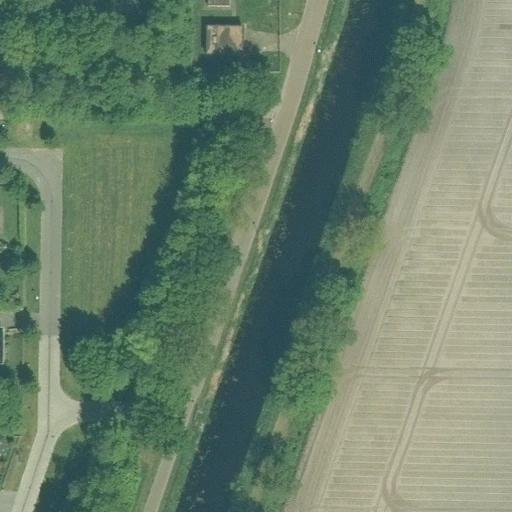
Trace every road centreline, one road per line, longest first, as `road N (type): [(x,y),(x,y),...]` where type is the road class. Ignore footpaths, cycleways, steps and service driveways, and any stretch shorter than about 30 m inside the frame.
road 1 (track): [(248,511),(407,69),(421,0)]
road 2 (unclassified): [(184,409),(279,134),(314,0)]
road 3 (residential): [(0,157),(45,176),(45,414)]
road 4 (residential): [(45,414),(184,409)]
